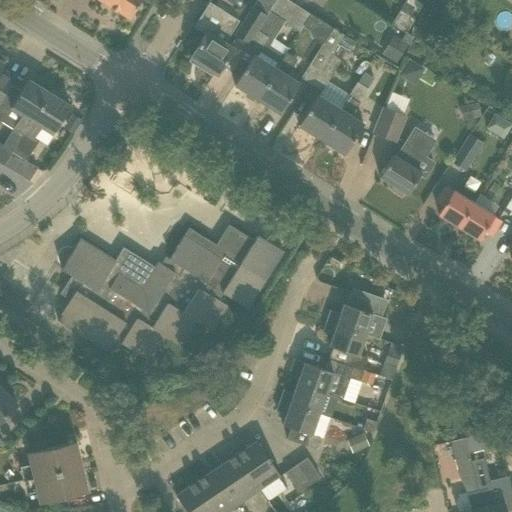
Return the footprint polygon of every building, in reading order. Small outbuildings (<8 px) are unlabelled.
[(100,0),(129,18),(140,0),(100,0)] [(276,0),(268,12),(299,32),(309,15),(294,5),(285,0),(276,0)] [(417,0),(406,0),(391,25),(406,34),(424,4),(417,0)] [(195,26),(205,33),(190,57),(201,64),(199,67),(211,75),(213,71),(217,74),(234,48),(224,41),(237,21),(209,3),(195,26)] [(233,35),(247,44),(256,31),(266,16),(252,7),(233,35)] [(311,84),(331,53),(342,35),(332,29),(301,78),(311,84)] [(267,38),(256,31),(247,44),(258,51),(267,38)] [(390,37),(382,53),(395,60),(403,44),(390,37)] [(276,70),(257,99),(280,114),(299,84),(287,76),(297,60),(286,53),(276,69),(276,70)] [(342,60),(340,59),(331,53),(311,84),(322,91),(342,60)] [(253,55),(245,68),(234,84),(257,99),(276,70),(276,69),(253,55)] [(404,59),(398,75),(415,81),(421,65),(404,59)] [(0,100),(10,84),(14,78),(0,68),(3,64),(0,62),(0,100)] [(21,91),(10,84),(0,100),(0,121),(12,129),(2,144),(12,151),(48,92),(28,80),(21,91)] [(356,82),(339,109),(321,140),(344,154),(363,124),(350,116),(367,89),(356,82)] [(34,137),(41,127),(52,134),(70,106),(48,92),(12,151),(3,165),(29,181),(37,168),(26,161),(39,140),(34,137)] [(317,95),(309,109),(298,125),(321,140),(339,109),(317,95)] [(394,141),(404,115),(385,108),(374,133),(394,141)] [(74,116),(66,130),(70,132),(79,119),(74,116)] [(432,162),(425,158),(436,141),(414,127),(402,146),(406,149),(400,158),(394,154),(379,177),(392,185),(390,189),(401,196),(403,192),(407,194),(420,174),(424,176),(432,162)] [(465,171),(483,144),(470,135),(451,162),(465,171)] [(438,214),(458,227),(473,203),(445,186),(436,201),(443,206),(438,214)] [(511,196),(503,210),(511,215),(511,196)] [(473,203),(458,227),(479,240),(484,231),(491,236),(501,221),(473,203)] [(247,308),(277,261),(283,251),(258,235),(254,241),(228,224),(215,245),(188,228),(169,259),(174,262),(170,269),(158,262),(155,267),(123,247),(115,261),(80,239),(61,269),(72,275),(60,294),(69,299),(57,318),(107,351),(112,343),(119,347),(121,343),(149,361),(165,336),(180,346),(195,321),(211,331),(227,306),(218,300),(222,293),(247,308)] [(327,321),(365,334),(379,339),(386,318),(380,316),(384,305),(355,295),(352,306),(343,303),(340,314),(330,310),(327,321)] [(3,318),(17,327),(23,317),(10,308),(3,318)] [(328,359),(361,371),(362,370),(363,371),(367,358),(358,354),(365,334),(327,321),(323,331),(333,335),(329,345),(333,347),(328,359)] [(296,383),(325,393),(342,399),(350,378),(358,381),(361,371),(328,359),(325,370),(294,359),(290,370),(300,374),(296,383)] [(361,382),(371,386),(375,375),(363,371),(362,370),(358,381),(361,382)] [(3,382),(0,385),(0,420),(16,405),(7,395),(11,391),(3,382)] [(284,390),(280,400),(318,414),(325,393),(296,383),(293,393),(284,390)] [(315,449),(319,438),(310,434),(318,414),(280,400),(276,411),(286,414),(282,425),(290,427),(286,439),(315,449)] [(373,433),(377,422),(366,418),(362,429),(373,433)] [(454,461),(469,457),(464,438),(450,442),(454,461)] [(23,480),(81,467),(76,441),(47,448),(46,440),(26,444),(28,453),(26,453),(29,466),(20,468),(23,480)] [(256,441),(236,455),(259,489),(280,476),(256,441)] [(236,455),(216,468),(239,503),(259,489),(236,455)] [(87,492),(81,467),(23,480),(26,494),(35,492),(38,503),(87,492)] [(216,468),(195,482),(215,511),(225,511),(239,503),(216,468)] [(215,511),(195,482),(175,495),(186,511),(215,511)] [(477,490),(482,511),(506,511),(504,503),(492,505),(488,488),(477,490)] [(457,511),(482,511),(477,490),(466,493),(459,495),(456,502),(457,511)]
